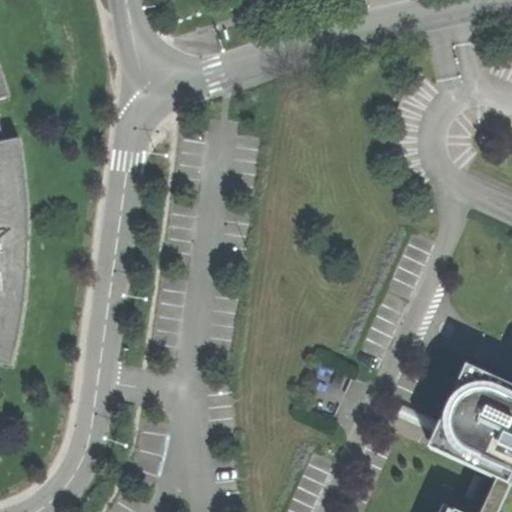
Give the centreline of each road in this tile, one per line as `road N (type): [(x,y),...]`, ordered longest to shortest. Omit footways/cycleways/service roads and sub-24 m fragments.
road 1 (residential): [(158,96),(137,125),(129,160),(88,445),(62,491),(37,511)]
road 2 (residential): [(502,0),(364,24),(158,96)]
